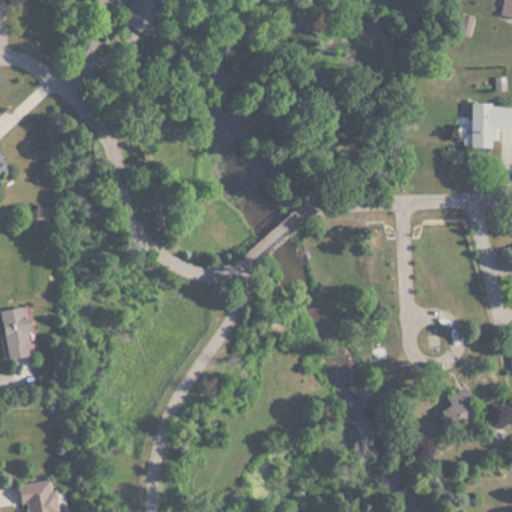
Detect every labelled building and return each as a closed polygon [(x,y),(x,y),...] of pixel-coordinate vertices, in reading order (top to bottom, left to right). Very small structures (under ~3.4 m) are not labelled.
[(130,0),(123,30),(149,35),(156,0),(130,0)] [(511,0),(501,0),(498,17),(511,19),(511,0)] [(455,33),(467,35),(470,20),(458,17),(455,33)] [(511,127),(511,104),(468,104),(467,149),(488,149),(488,127),(511,127)] [(0,310),(0,338),(3,359),(28,355),(20,307),(0,310)] [(448,424),(470,423),(469,391),(447,392),(448,424)] [(19,511),(54,511),(47,483),(14,492),(19,511)]
